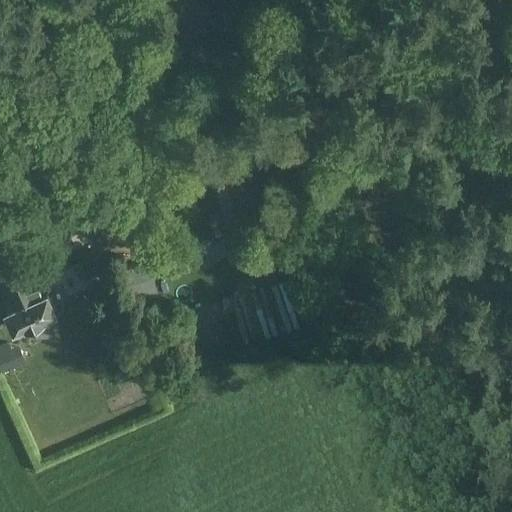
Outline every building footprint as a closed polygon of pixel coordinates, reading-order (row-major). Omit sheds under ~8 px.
[(211,221),(172,237),(180,256),(219,240),(211,221)] [(68,256),(50,264),(54,274),(72,267),(68,256)] [(0,285),(10,308),(6,310),(14,328),(55,309),(46,291),(42,293),(30,267),(0,280),(0,285)] [(150,276),(134,282),(131,283),(138,302),(159,294),(153,275),(150,276)] [(9,343),(0,346),(0,366),(2,370),(18,363),(10,346),(9,343)]
